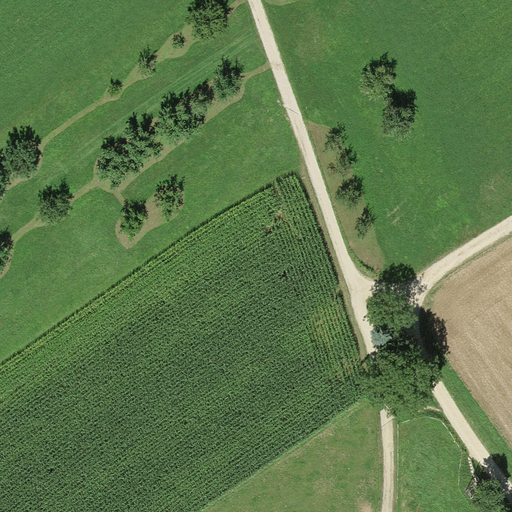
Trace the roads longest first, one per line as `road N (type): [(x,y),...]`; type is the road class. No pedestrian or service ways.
road 1 (track): [(249,0),(347,282),(394,295)]
road 2 (track): [(394,295),(438,399),(511,503)]
road 3 (track): [(347,282),(382,414),(381,511)]
road 4 (track): [(511,222),(394,295)]
